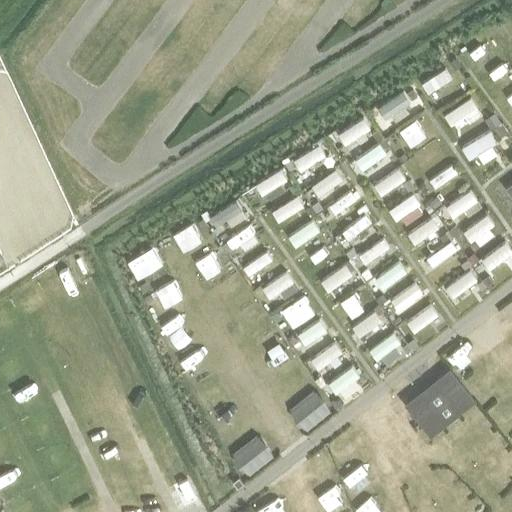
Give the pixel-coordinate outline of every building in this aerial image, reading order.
[(469,59),(511,36),(511,24),(511,23),(463,47),(469,59)] [(448,67),(423,78),(428,89),(453,77),(448,67)] [(498,93),(511,84),(511,67),(490,81),(498,93)] [(405,90),(412,107),(424,103),(418,85),(405,90)] [(413,113),(404,92),(378,103),(387,124),(413,113)] [(446,111),(458,130),(484,113),(472,94),(446,111)] [(496,111),(486,117),(498,135),(508,129),(496,111)] [(346,141),(372,127),(365,115),(339,130),(346,141)] [(410,145),(427,134),(416,118),(400,129),(410,145)] [(502,148),(489,128),(466,142),(479,162),(502,148)] [(381,140),(357,156),(364,167),(388,151),(381,140)] [(295,156),(300,167),(326,153),(320,142),(295,156)] [(425,171),(444,159),(433,142),(414,154),(425,171)] [(436,185),(458,171),(453,162),(430,177),(436,185)] [(337,165),(312,183),(323,199),(348,181),(337,165)] [(401,165),(375,180),(385,198),(411,183),(401,165)] [(261,177),(267,197),(289,190),(283,170),(261,177)] [(469,214),(484,204),(471,187),(446,204),(453,214),(464,206),(469,214)] [(398,216),(423,198),(415,188),(390,205),(398,216)] [(336,209),(357,199),(352,189),(331,200),(336,209)] [(298,192),(275,205),(286,223),(309,210),(298,192)] [(218,226),(246,216),(240,200),(212,210),(218,226)] [(363,210),(344,231),(358,243),(377,222),(363,210)] [(498,230),(487,213),(465,227),(476,244),(498,230)] [(433,214),(407,231),(415,243),(440,225),(433,214)] [(306,244),(324,232),(312,215),(295,226),(306,244)] [(222,235),(226,249),(257,241),(253,227),(222,235)] [(385,236),(358,252),(367,268),(395,252),(385,236)] [(506,259),(511,268),(511,244),(507,238),(481,257),(490,270),(506,259)] [(427,253),(433,263),(459,248),(453,239),(427,253)] [(326,240),(305,256),(311,265),(332,248),(326,240)] [(150,274),(174,259),(163,241),(139,256),(150,274)] [(249,259),(262,276),(283,261),(270,244),(249,259)] [(189,261),(195,272),(208,265),(212,272),(225,265),(215,247),(189,261)] [(400,257),(374,277),(383,288),(409,269),(400,257)] [(321,276),(328,288),(354,274),(348,262),(321,276)] [(471,266),(446,283),(454,294),(479,277),(471,266)] [(231,270),(205,285),(212,296),(237,281),(231,270)] [(279,273),(261,284),(272,300),(290,289),(279,273)] [(151,285),(156,296),(180,284),(175,274),(151,285)] [(417,280),(391,295),(398,307),(424,291),(417,280)] [(293,325),(316,311),(304,293),(281,307),(293,325)] [(229,320),(253,304),(247,296),(223,312),(229,320)] [(189,299),(166,312),(174,324),(196,310),(189,299)] [(430,304),(407,317),(418,335),(441,323),(430,304)] [(363,337),(385,322),(375,307),(353,323),(363,337)] [(320,316),(298,331),(307,345),(329,330),(320,316)] [(187,354),(216,337),(207,322),(178,338),(187,354)] [(404,350),(392,331),(372,344),(384,363),(404,350)] [(309,355),(316,369),(345,355),(338,340),(309,355)] [(281,345),(254,361),(261,372),(288,356),(281,345)] [(223,346),(201,360),(214,380),(236,366),(223,346)] [(346,395),(364,382),(351,364),(322,384),(331,396),(342,388),(346,395)] [(449,367),(404,403),(430,436),(475,400),(449,367)] [(230,405),(248,395),(238,379),(220,389),(230,405)] [(258,398),(233,412),(240,423),(265,409),(258,398)] [(275,424),(250,439),(262,458),(287,442),(275,424)] [(361,462),(345,476),(357,489),(373,475),(361,462)] [(243,483),(238,477),(232,481),(237,488),(243,483)]
